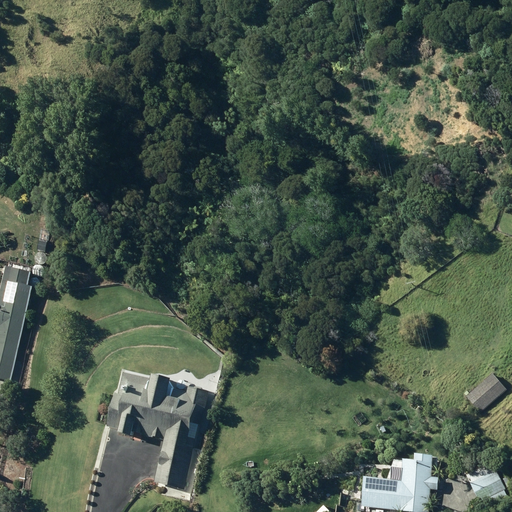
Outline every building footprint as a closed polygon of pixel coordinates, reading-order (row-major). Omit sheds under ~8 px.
[(51,228),(42,226),(37,250),(45,252),(51,228)] [(0,378),(14,381),(39,273),(11,266),(4,298),(0,297),(0,378)] [(112,427),(125,430),(124,432),(139,435),(139,434),(170,441),(160,483),(189,489),(199,446),(194,445),(195,438),(199,439),(202,425),(205,426),(213,392),(208,391),(206,388),(200,387),(197,388),(192,387),(190,393),(175,390),(178,378),(159,374),(155,391),(153,390),(151,398),(130,393),(130,396),(119,393),(112,427)] [(496,374),(469,397),(483,413),(509,389),(496,374)] [(409,481),(370,477),(367,506),(418,511),(431,511),(434,489),(442,490),(443,478),(438,478),(440,457),(424,454),(423,461),(411,460),(409,481)] [(499,471),(474,484),(483,502),(508,489),(499,471)]
